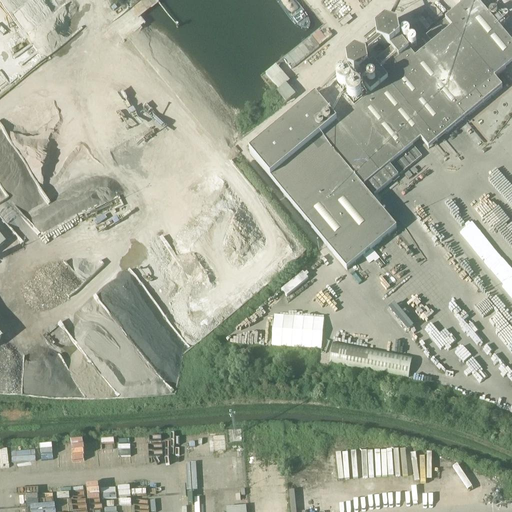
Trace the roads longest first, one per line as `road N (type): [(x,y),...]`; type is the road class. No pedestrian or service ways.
road 1 (unknown): [(0,104),(63,60),(90,55),(134,95),(164,163)]
road 2 (unknown): [(0,224),(30,295),(122,351)]
road 3 (unknown): [(426,195),(511,300)]
